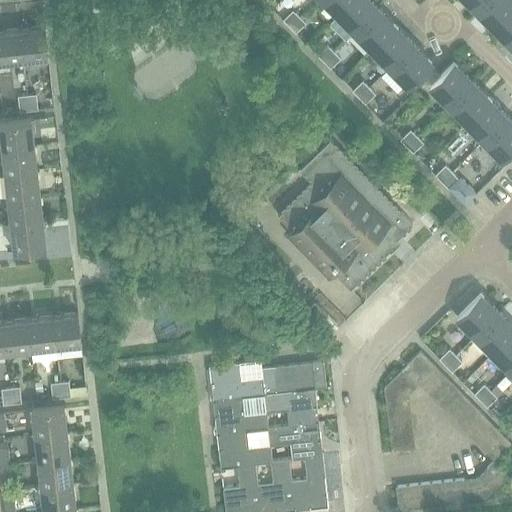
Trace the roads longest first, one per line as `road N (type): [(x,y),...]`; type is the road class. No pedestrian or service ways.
road 1 (residential): [(369,511),(358,371),(380,330)]
road 2 (residential): [(380,330),(481,241)]
road 3 (residential): [(410,0),(452,25),(511,84)]
